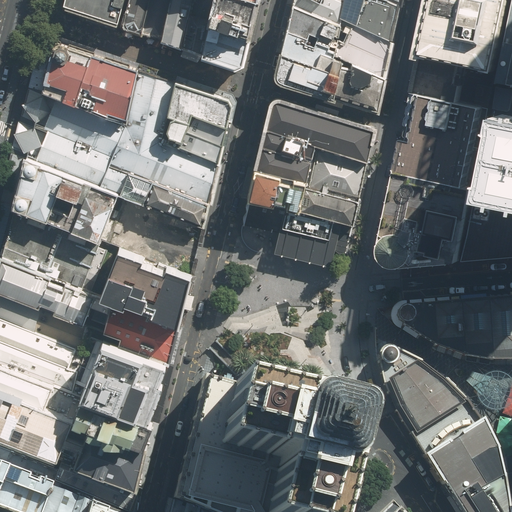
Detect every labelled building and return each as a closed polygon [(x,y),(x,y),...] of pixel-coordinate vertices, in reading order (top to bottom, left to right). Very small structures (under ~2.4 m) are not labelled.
[(131,0),(65,0),(64,4),(125,21),(131,0)] [(131,0),(125,21),(147,29),(154,0),(131,0)] [(154,0),(147,29),(167,36),(176,0),(154,0)] [(176,0),(167,36),(187,43),(196,6),(197,0),(176,0)] [(212,0),(210,12),(207,24),(212,26),(246,37),(254,0),(212,0)] [(293,0),(292,5),(340,23),(338,19),(342,0),(293,0)] [(400,6),(385,0),(364,0),(358,25),(393,41),(400,6)] [(511,0),(432,0),(421,52),(464,62),(498,71),(511,0)] [(292,5),(287,29),(328,45),(332,34),(338,35),(340,23),(292,5)] [(187,43),(206,51),(212,26),(207,24),(210,12),(196,6),(187,43)] [(385,78),(393,41),(358,25),(353,23),(344,42),(337,39),(335,55),(352,63),(350,69),(385,78)] [(511,24),(501,82),(511,83),(511,110),(497,107),(489,143),(477,200),(505,205),(507,196),(511,197),(511,24)] [(246,37),(212,26),(206,51),(235,64),(241,61),(246,37)] [(283,52),(338,72),(340,67),(341,60),(332,56),(334,51),(327,48),(328,45),(307,37),(287,29),(283,52)] [(277,76),(333,94),(338,72),(283,52),(277,76)] [(462,78),(464,62),(421,52),(413,92),(464,103),(468,80),(462,78)] [(338,72),(333,94),(378,110),(385,78),(350,69),(340,67),(338,72)] [(174,83),(140,71),(47,91),(34,132),(40,136),(106,162),(207,200),(219,162),(163,141),(174,83)] [(231,104),(174,83),(163,141),(219,162),(231,104)] [(490,109),(464,103),(413,92),(405,129),(397,168),(474,185),(483,141),(490,109)] [(373,130),(279,103),(261,167),(307,180),(317,146),(365,159),(373,130)] [(106,162),(40,136),(31,161),(96,187),(106,162)] [(348,221),(355,197),(365,159),(321,146),(312,185),(306,184),(300,209),(348,221)] [(16,208),(99,242),(115,194),(96,187),(31,161),(16,208)] [(207,200),(106,162),(96,187),(115,194),(122,196),(200,223),(207,200)] [(268,169),(257,167),(251,196),(255,197),(300,209),(306,184),(305,178),(268,169)] [(458,260),(474,185),(397,168),(381,245),(380,250),(381,255),(384,260),(389,264),(394,266),(398,267),(403,266),(458,260)] [(505,205),(477,200),(464,259),(503,257),(511,256),(511,197),(507,196),(505,205)] [(263,249),(269,250),(276,252),(335,268),(348,221),(300,209),(255,197),(250,223),(249,231),(249,236),(251,242),(254,244),(257,246),(260,248),(263,249)] [(99,242),(16,208),(0,257),(0,259),(92,291),(110,246),(99,242)] [(190,272),(121,247),(102,294),(112,298),(177,323),(190,272)] [(92,291),(0,259),(0,293),(84,323),(92,302),(95,292),(92,291)] [(177,323),(112,298),(102,294),(95,292),(92,302),(108,308),(105,329),(122,336),(120,343),(161,360),(166,362),(177,323)] [(84,323),(0,293),(0,320),(76,347),(86,324),(84,323)] [(511,298),(484,302),(489,345),(490,353),(511,350),(511,298)] [(458,303),(461,338),(465,337),(466,347),(489,345),(484,302),(458,303)] [(440,339),(461,338),(458,303),(406,308),(409,309),(411,311),(412,313),(413,316),(412,319),(411,321),(409,323),(440,339)] [(407,324),(409,323),(411,321),(412,319),(413,316),(412,313),(411,311),(409,309),(406,308),(404,308),(401,308),(398,310),(397,312),(396,315),(396,318),(397,320),(399,322),(401,324),(404,325),(407,324)] [(76,347),(0,320),(0,341),(68,366),(76,347)] [(84,394),(141,416),(161,360),(120,343),(108,338),(84,394)] [(68,366),(0,341),(0,362),(54,382),(73,390),(78,369),(68,366)] [(393,364),(395,361),(396,358),(396,355),(395,353),(393,350),(391,349),(388,348),(385,348),(382,349),(380,351),(379,354),(378,357),(379,360),(380,362),(382,364),(385,365),(388,366),(390,365),(393,364)] [(395,406),(424,458),(477,424),(463,400),(443,381),(418,362),(393,350),(395,353),(396,355),(396,358),(395,361),(393,364),(390,365),(388,366),(385,365),(382,364),(380,362),(379,360),(383,385),(395,406)] [(54,382),(0,362),(0,387),(41,405),(75,417),(84,394),(73,390),(54,382)] [(503,375),(496,373),(488,374),(482,377),(477,383),(474,390),(476,397),(480,404),(485,408),(492,410),(499,410),(506,406),(511,400),(511,396),(511,386),(511,387),(509,380),(503,375)] [(330,375),(321,382),(331,394),(340,388),(330,375)] [(398,511),(396,511),(330,511),(329,510),(339,466),(348,427),(347,421),(342,413),(334,410),(301,402),(232,386),(207,381),(179,502),(203,511),(398,511)] [(41,405),(0,387),(0,431),(58,455),(72,424),(75,417),(41,405)] [(141,416),(84,394),(75,417),(145,445),(150,420),(141,416)] [(145,445),(75,417),(72,424),(58,455),(137,486),(145,447),(145,445)] [(477,424),(424,458),(459,511),(505,511),(499,475),(491,446),(477,424)] [(40,511),(52,482),(0,462),(0,502),(25,511),(40,511)] [(203,511),(179,502),(173,499),(170,511),(203,511)]
